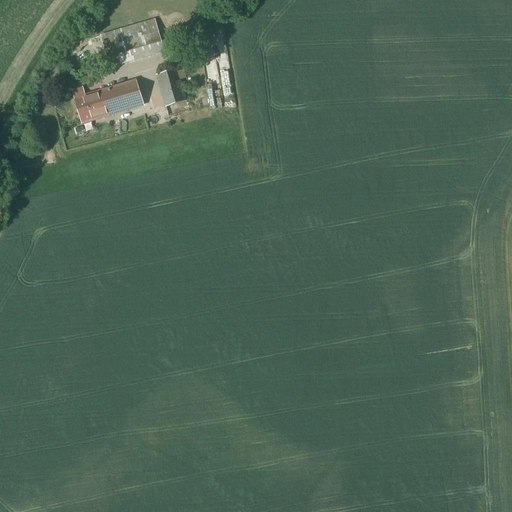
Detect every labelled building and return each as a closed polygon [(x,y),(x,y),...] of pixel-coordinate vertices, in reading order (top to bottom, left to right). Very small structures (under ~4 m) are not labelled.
[(156,21),(102,35),(111,69),(165,55),(156,21)] [(191,58),(181,65),(186,71),(196,65),(191,58)] [(186,72),(159,78),(167,109),(188,104),(183,82),(188,81),(186,72)] [(109,90),(118,119),(148,110),(139,81),(109,90)] [(118,119),(109,90),(87,97),(83,86),(72,90),(84,130),(118,119)]
